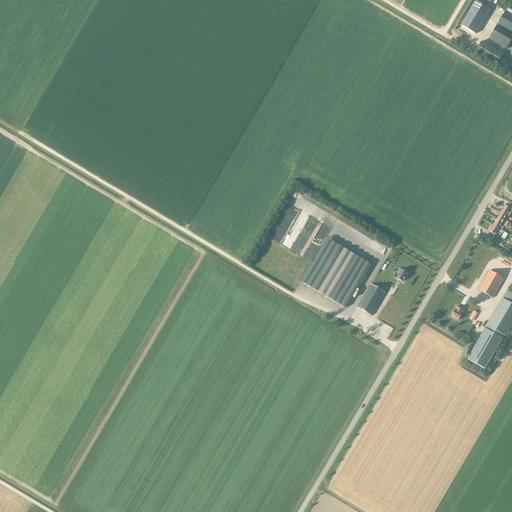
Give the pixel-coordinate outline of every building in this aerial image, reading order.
[(476,1),(461,25),(475,33),(490,9),(476,1)] [(487,15),(495,18),(499,9),(491,5),(487,15)] [(511,38),(511,14),(506,11),(498,25),(489,39),(506,49),(511,38)] [(502,54),(481,41),(475,52),(496,65),(502,54)] [(507,60),(502,58),(497,65),(503,68),(507,60)] [(506,215),(509,217),(511,213),(511,212),(511,206),(510,208),(505,205),(501,212),(506,215)] [(502,222),(506,215),(501,212),(497,218),(502,222)] [(499,228),(502,222),(497,218),(493,225),(499,228)] [(296,233),(302,226),(295,221),(290,228),(296,233)] [(493,225),(489,231),(494,235),(493,238),(498,241),(504,231),(499,228),(493,225)] [(382,254),(385,248),(381,246),(382,243),(359,232),(355,241),(382,254)] [(326,239),(301,281),(345,308),(371,265),(326,239)] [(399,274),(396,278),(402,282),(403,280),(406,276),(405,276),(407,273),(401,269),(401,270),(399,268),(396,273),(399,274)] [(489,271),(478,290),(492,298),(503,279),(489,271)] [(370,284),(357,307),(371,315),(384,293),(370,284)] [(511,285),(503,298),(511,303),(511,285)] [(511,304),(501,298),(484,328),(486,329),(503,340),(511,324),(511,304)] [(456,307),(451,316),(458,320),(463,311),(456,307)] [(473,320),(477,312),(473,310),(469,318),(473,320)] [(486,329),(468,360),(485,370),(503,340),(486,329)]
